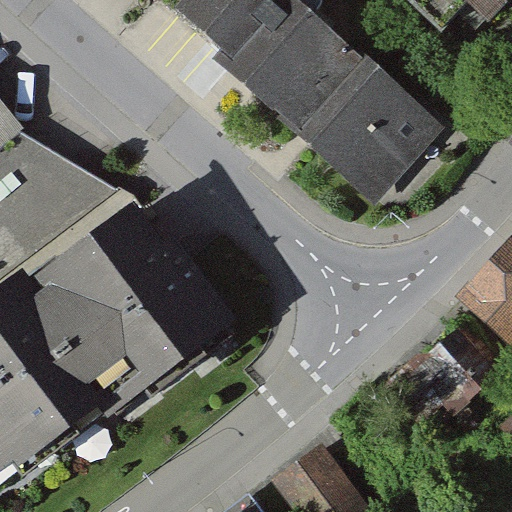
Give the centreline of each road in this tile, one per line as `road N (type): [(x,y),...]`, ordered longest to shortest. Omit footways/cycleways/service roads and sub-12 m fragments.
road 1 (residential): [(34,0),(358,306)]
road 2 (residential): [(147,511),(328,362),(358,306)]
road 3 (residential): [(358,306),(422,272),(511,186)]
